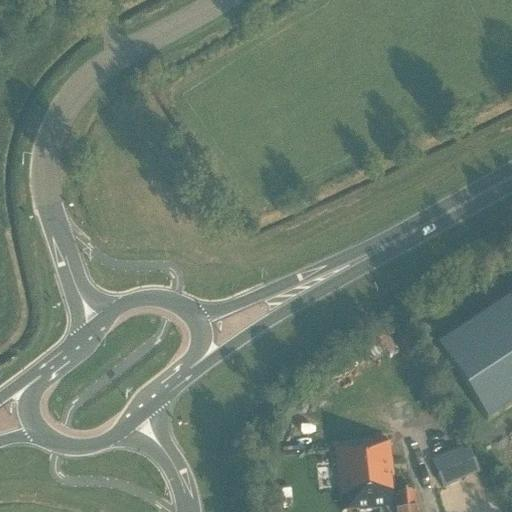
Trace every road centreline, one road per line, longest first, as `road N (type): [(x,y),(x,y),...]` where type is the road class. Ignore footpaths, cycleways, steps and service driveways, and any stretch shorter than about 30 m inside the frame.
road 1 (tertiary): [(74,285),(44,177),(61,115),(95,72),(222,0)]
road 2 (trunk): [(183,381),(352,274),(363,258)]
road 3 (trunk): [(363,258),(345,258),(222,310),(190,313)]
road 4 (trunk): [(511,177),(363,258)]
